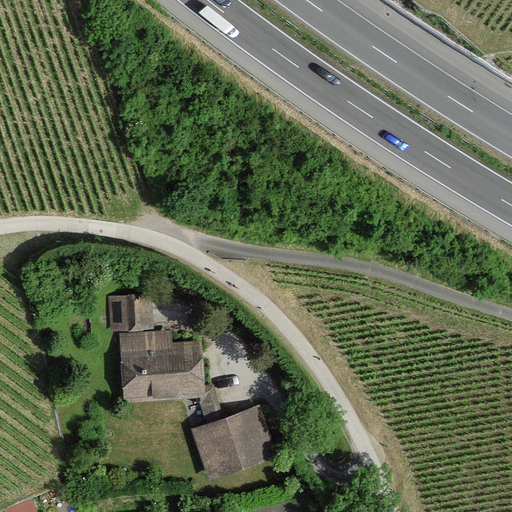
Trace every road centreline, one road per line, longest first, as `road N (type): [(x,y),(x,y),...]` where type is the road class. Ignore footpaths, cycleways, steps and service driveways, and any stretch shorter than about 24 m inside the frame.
road 1 (residential): [(391,511),(333,382),(274,311),(200,253),(156,234),(116,229),(20,225),(0,232)]
road 2 (motorway): [(207,0),(367,115),(511,204)]
road 3 (track): [(156,234),(333,259),(511,312)]
road 4 (motorway): [(511,135),(308,0)]
